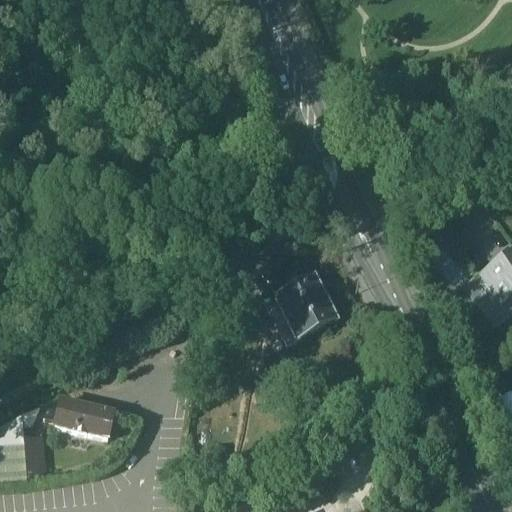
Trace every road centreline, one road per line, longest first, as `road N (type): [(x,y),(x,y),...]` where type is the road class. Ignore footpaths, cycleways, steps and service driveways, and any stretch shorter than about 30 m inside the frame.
road 1 (primary): [(491,511),(256,0)]
road 2 (track): [(220,287),(0,402)]
